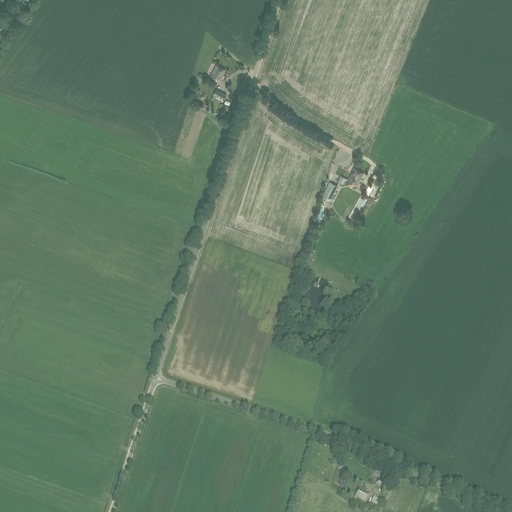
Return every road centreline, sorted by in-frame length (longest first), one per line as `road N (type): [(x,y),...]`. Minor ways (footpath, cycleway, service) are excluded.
road 1 (unclassified): [(155,378),(279,0)]
road 2 (unclassified): [(495,511),(326,433),(155,378)]
road 3 (unclassified): [(111,511),(155,378)]
